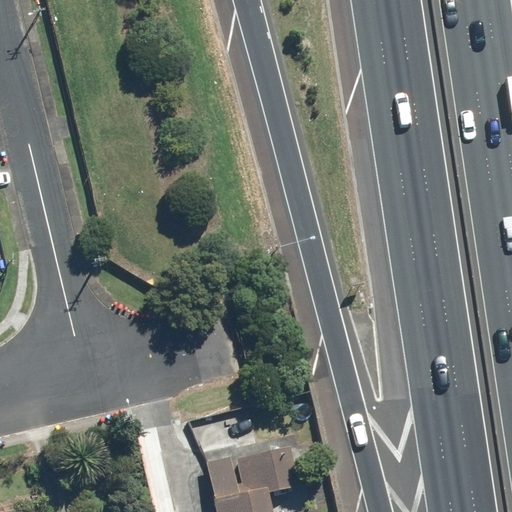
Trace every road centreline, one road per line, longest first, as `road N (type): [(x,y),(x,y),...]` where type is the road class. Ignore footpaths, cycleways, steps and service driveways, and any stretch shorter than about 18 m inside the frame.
road 1 (motorway): [(377,511),(244,0)]
road 2 (motorway): [(475,511),(398,0)]
road 3 (residential): [(82,371),(0,27)]
road 4 (motorway): [(461,0),(511,334)]
road 5 (residential): [(218,339),(82,371)]
